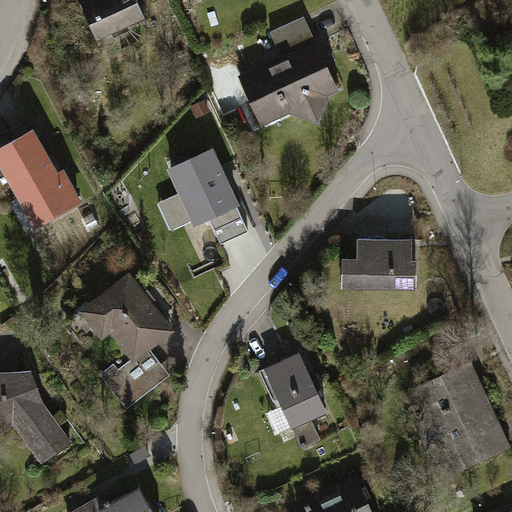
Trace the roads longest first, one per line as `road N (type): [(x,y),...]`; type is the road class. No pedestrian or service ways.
road 1 (residential): [(213,511),(192,468),(191,410),(210,352),(296,241),(415,115)]
road 2 (residential): [(415,115),(362,0)]
road 3 (residential): [(467,227),(415,115)]
